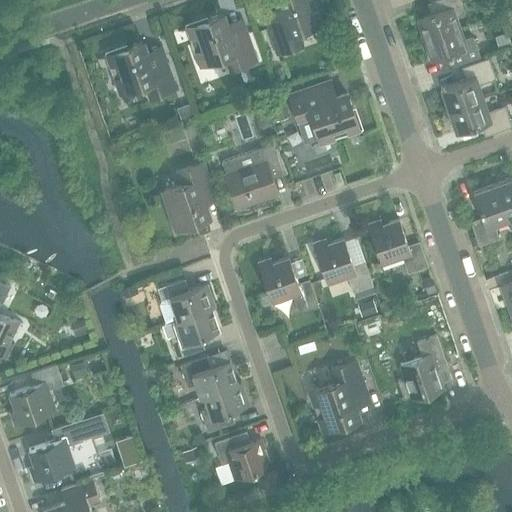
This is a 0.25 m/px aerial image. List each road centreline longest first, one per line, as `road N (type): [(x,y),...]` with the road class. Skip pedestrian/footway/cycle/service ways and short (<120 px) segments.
road 1 (residential): [(418,171),(219,243),(287,458),(297,464),(501,390)]
road 2 (residential): [(418,171),(501,390)]
road 3 (residential): [(359,0),(418,171)]
road 4 (residential): [(0,43),(122,0)]
